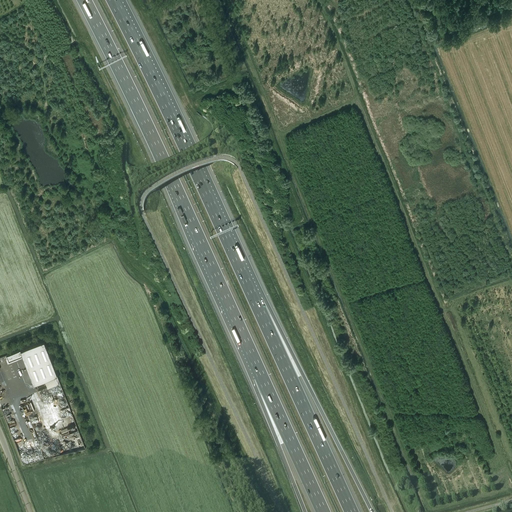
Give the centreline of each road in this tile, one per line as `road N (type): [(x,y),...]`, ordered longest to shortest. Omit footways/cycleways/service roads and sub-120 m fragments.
road 1 (motorway): [(83,0),(260,375)]
road 2 (motorway): [(254,299),(112,0)]
road 3 (motorway): [(370,511),(285,339),(254,299)]
road 4 (motorway): [(353,511),(254,299)]
road 5 (motorway): [(260,375),(321,511)]
road 6 (motorway): [(260,375),(304,511)]
road 7 (track): [(46,108),(45,57),(71,41),(50,0)]
